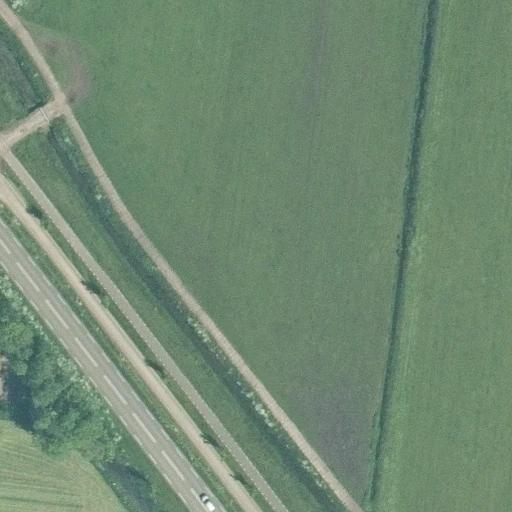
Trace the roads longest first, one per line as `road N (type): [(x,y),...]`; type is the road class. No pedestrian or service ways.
road 1 (track): [(255,511),(0,180)]
road 2 (primary): [(206,511),(0,241)]
